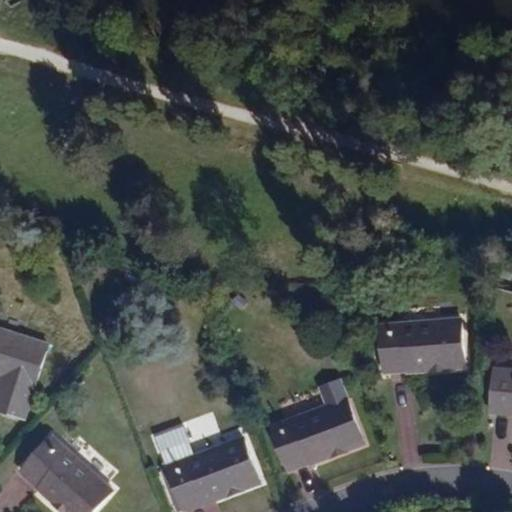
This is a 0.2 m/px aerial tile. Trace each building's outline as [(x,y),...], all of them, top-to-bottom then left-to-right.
[(382,326),(386,371),(467,365),(462,320),(382,326)] [(47,345),(0,329),(0,378),(1,379),(0,383),(0,410),(25,418),(47,345)] [(511,371),(498,370),(494,415),(511,417),(511,371)] [(271,428),(287,469),(362,441),(346,401),(271,428)] [(163,476),(174,505),(181,503),(184,510),(258,482),(242,439),(195,457),(185,429),(157,439),(167,467),(170,473),(163,476)] [(22,472),(65,511),(93,511),(111,493),(52,439),(22,472)] [(160,470),(163,476),(170,473),(167,467),(160,470)] [(181,503),(174,505),(176,511),(179,511),(184,510),(181,503)]
